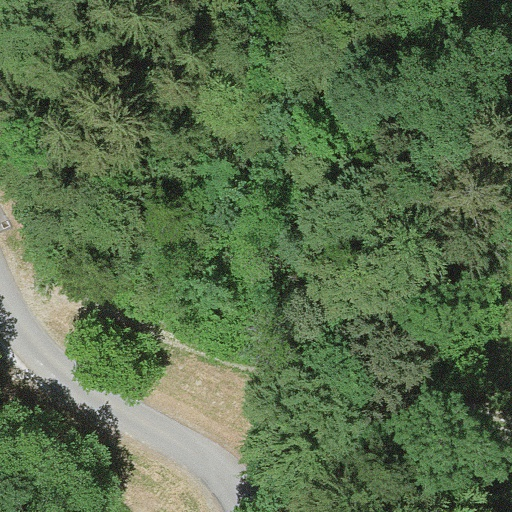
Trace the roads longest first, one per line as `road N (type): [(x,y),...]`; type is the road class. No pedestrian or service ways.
road 1 (track): [(0,292),(511,431)]
road 2 (residential): [(246,511),(196,455),(43,355),(0,292)]
